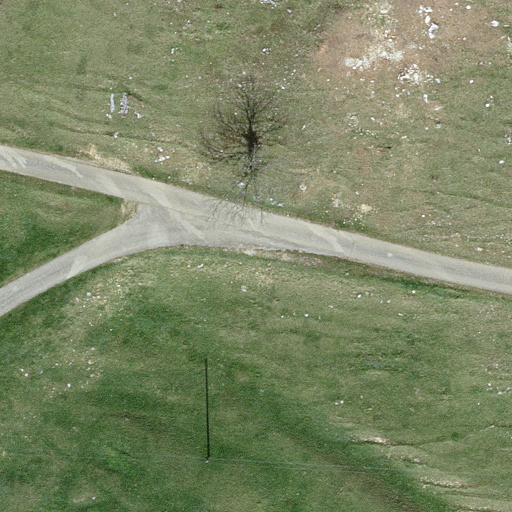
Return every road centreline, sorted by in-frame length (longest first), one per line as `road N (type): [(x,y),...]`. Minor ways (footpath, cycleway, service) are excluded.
road 1 (unclassified): [(209,212),(511,282)]
road 2 (unclassified): [(0,300),(133,234),(209,212)]
road 3 (unclassified): [(209,212),(0,156)]
